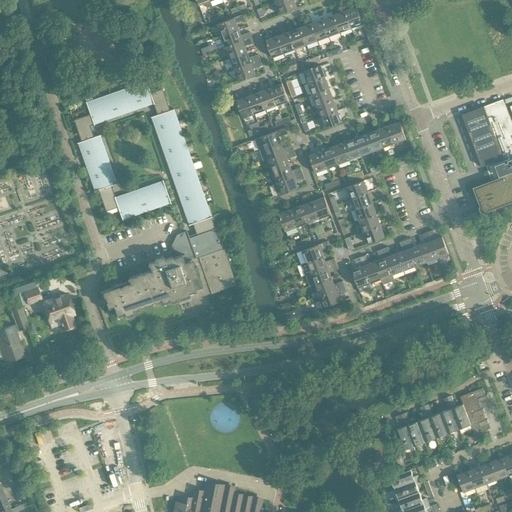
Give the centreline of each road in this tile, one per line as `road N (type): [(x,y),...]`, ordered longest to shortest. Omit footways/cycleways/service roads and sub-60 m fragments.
road 1 (residential): [(118,391),(294,363),(485,298)]
road 2 (residential): [(481,287),(341,334),(184,356),(114,375)]
road 3 (residential): [(444,511),(430,470),(511,437)]
road 4 (residential): [(114,375),(88,297),(102,261)]
